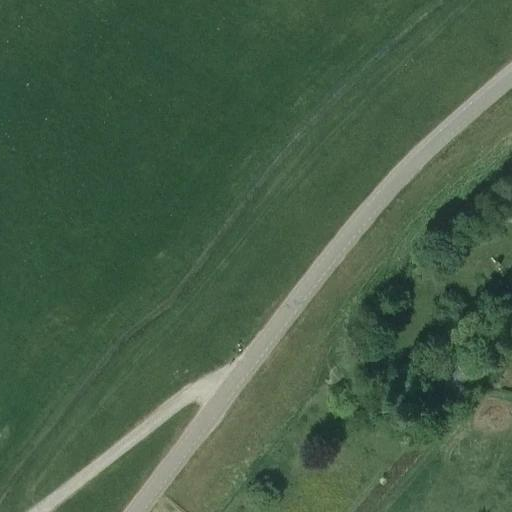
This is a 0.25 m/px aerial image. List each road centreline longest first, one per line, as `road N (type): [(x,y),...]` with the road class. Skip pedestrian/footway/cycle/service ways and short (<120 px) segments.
road 1 (unclassified): [(131,511),(335,243),(400,167),(511,66)]
road 2 (track): [(33,511),(192,386),(222,392)]
